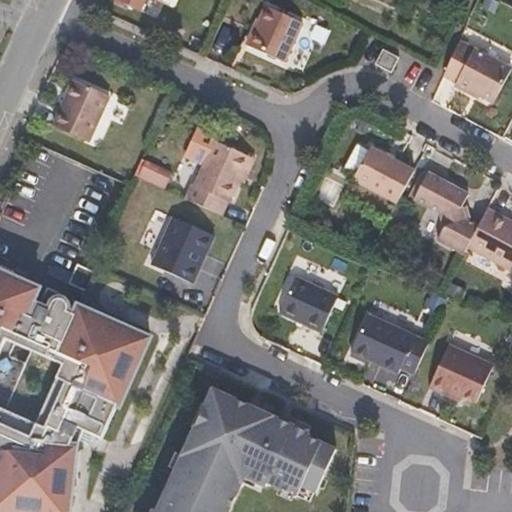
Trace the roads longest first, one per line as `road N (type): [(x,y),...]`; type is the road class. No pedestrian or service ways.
road 1 (residential): [(299,132),(226,322),(256,357),(420,435),(419,484)]
road 2 (residential): [(42,11),(299,132)]
road 3 (residential): [(299,132),(317,100),(357,86),(511,162)]
